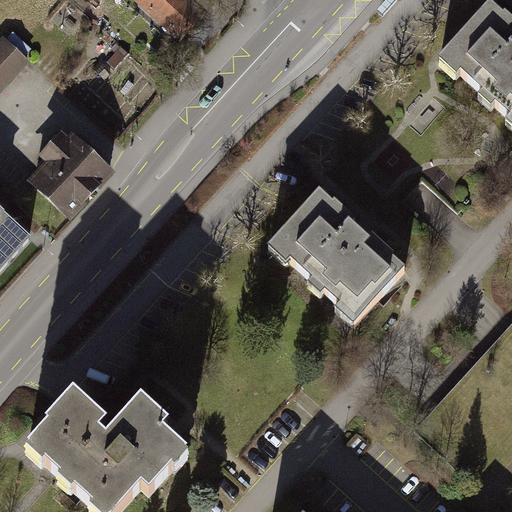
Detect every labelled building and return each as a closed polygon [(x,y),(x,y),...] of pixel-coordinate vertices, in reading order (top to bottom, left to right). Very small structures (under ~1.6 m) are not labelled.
[(131,0),(180,43),(207,12),(193,0),(131,0)] [(511,32),(496,19),(448,74),(511,128),(511,32)] [(0,96),(31,62),(3,37),(0,39),(0,96)] [(53,165),(34,186),(69,219),(109,175),(89,157),(94,152),(80,140),(76,145),(74,143),(70,147),(62,140),(45,159),(53,165)] [(328,208),(281,263),(366,336),(414,281),(328,208)] [(0,281),(31,247),(0,219),(0,281)] [(48,431),(28,453),(93,511),(122,511),(141,492),(149,499),(186,458),(162,436),(168,430),(141,406),(106,444),(98,437),(106,429),(73,399),(46,429),(48,431)]
